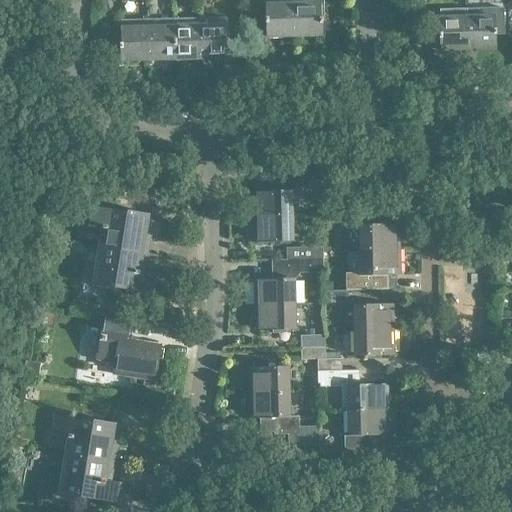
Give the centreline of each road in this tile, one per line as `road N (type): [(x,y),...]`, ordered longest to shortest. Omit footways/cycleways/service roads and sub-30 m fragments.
road 1 (residential): [(204,511),(190,462),(207,337),(212,126)]
road 2 (residential): [(212,126),(74,126),(70,0)]
road 3 (residential): [(431,374),(423,122)]
road 4 (residential): [(212,126),(376,122)]
road 5 (residential): [(382,511),(431,374)]
road 6 (residential): [(376,122),(371,0)]
